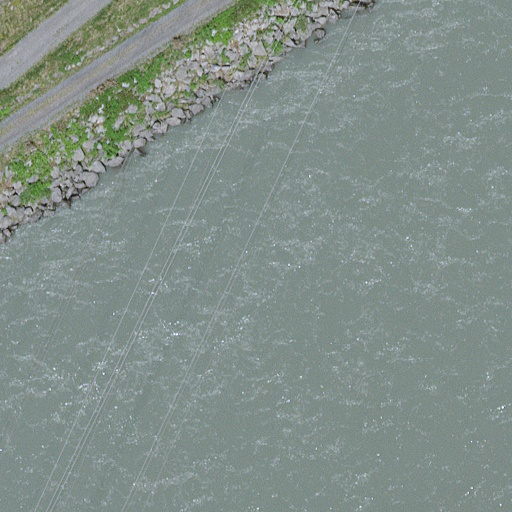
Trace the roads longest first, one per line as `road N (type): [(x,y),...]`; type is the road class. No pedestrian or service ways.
road 1 (track): [(0,137),(212,0)]
road 2 (track): [(0,80),(99,0)]
